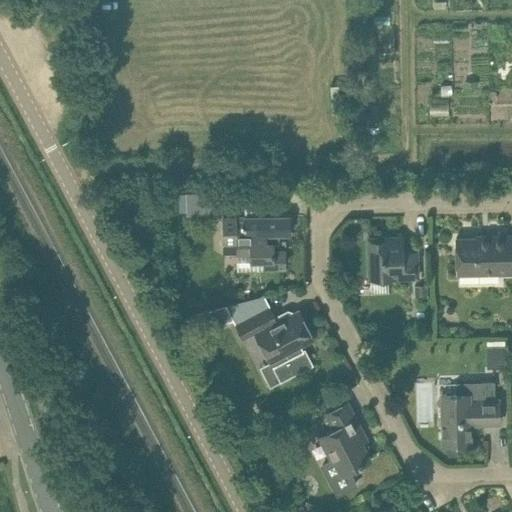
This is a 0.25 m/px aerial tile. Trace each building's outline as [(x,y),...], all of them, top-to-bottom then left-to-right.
[(214,213),(214,193),(214,191),(186,192),(186,194),(187,214),(214,213)] [(291,215),(223,216),(223,245),(237,245),(238,269),(286,268),(286,250),(274,250),(274,242),(279,242),(279,234),(291,233),(291,215)] [(477,237),(456,237),(457,273),(511,271),(511,234),(477,235),(477,237)] [(368,237),(370,278),(418,276),(417,249),(404,249),(400,246),(400,236),(368,237)] [(209,327),(234,318),(226,304),(203,312),(209,327)] [(255,332),(281,381),(313,363),(305,347),(303,348),(301,345),(314,338),(299,308),(277,320),(270,306),(252,315),(236,323),(244,338),(255,332)] [(487,345),(486,345),(487,367),(507,367),(507,346),(507,344),(505,344),(487,345)] [(471,423),(500,422),(499,398),(495,398),(494,380),(457,381),(457,393),(442,393),(443,441),(471,441),(471,423)] [(319,464),(334,495),(356,484),(349,469),(371,458),(362,441),(367,438),(347,401),(312,419),(318,432),(315,433),(328,459),(319,464)]
